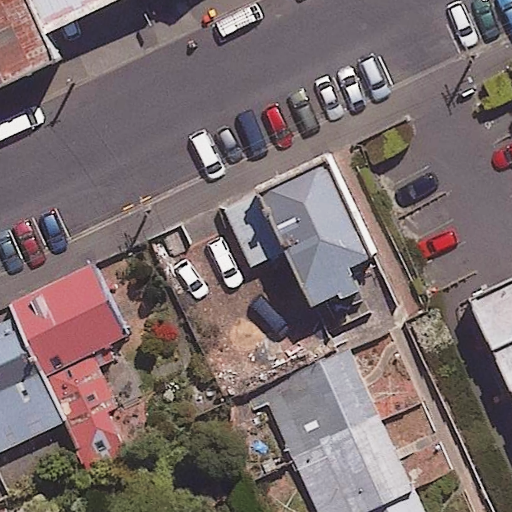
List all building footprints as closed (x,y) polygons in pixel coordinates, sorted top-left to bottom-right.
[(0,0),(0,87),(75,56),(51,0),(0,0)] [(60,0),(68,16),(106,0),(60,0)] [(362,137),(267,180),(323,303),(419,260),(362,137)] [(511,284),(491,294),(511,339),(511,284)] [(27,313),(0,325),(0,451),(75,417),(27,313)] [(459,511),(368,338),(243,392),(305,511),(459,511)]
